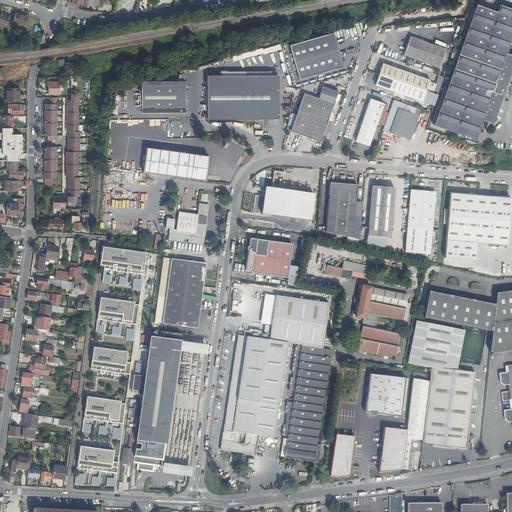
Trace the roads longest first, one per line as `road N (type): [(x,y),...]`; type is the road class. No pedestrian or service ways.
road 1 (unclassified): [(333,163),(269,159),(239,180),(196,476)]
road 2 (residential): [(57,12),(31,82),(31,234)]
road 3 (tertiary): [(511,462),(291,497)]
road 4 (unclassified): [(511,178),(333,163)]
road 5 (residential): [(57,12),(131,20),(210,0)]
road 6 (unclassified): [(333,163),(335,138),(383,21)]
road 7 (tertiary): [(150,501),(0,490)]
road 8 (residential): [(31,234),(13,361)]
